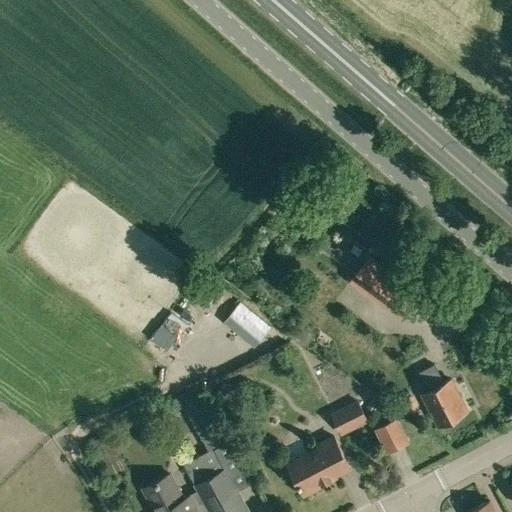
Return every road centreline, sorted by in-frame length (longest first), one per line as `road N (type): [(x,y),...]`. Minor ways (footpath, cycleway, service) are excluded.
road 1 (unclassified): [(505,261),(200,0)]
road 2 (primary): [(511,207),(271,0)]
